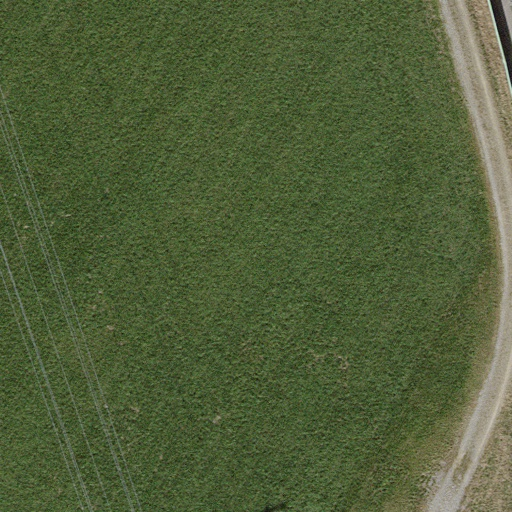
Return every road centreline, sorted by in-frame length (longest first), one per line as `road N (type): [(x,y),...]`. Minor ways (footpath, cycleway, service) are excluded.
road 1 (track): [(511,191),(453,0)]
road 2 (track): [(447,511),(511,356)]
